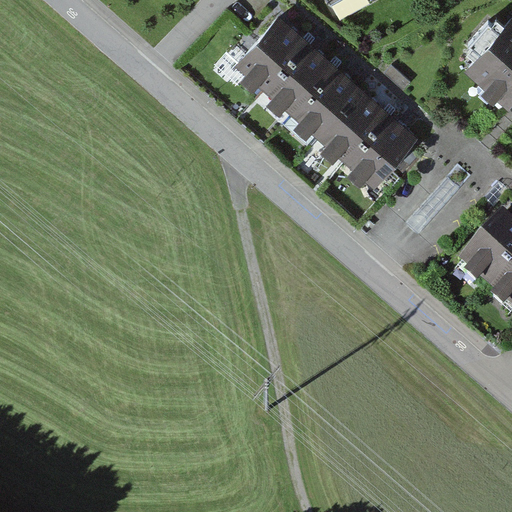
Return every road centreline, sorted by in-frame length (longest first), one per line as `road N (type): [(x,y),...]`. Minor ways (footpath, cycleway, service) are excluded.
road 1 (residential): [(511,399),(144,75)]
road 2 (track): [(241,160),(236,190),(311,511)]
